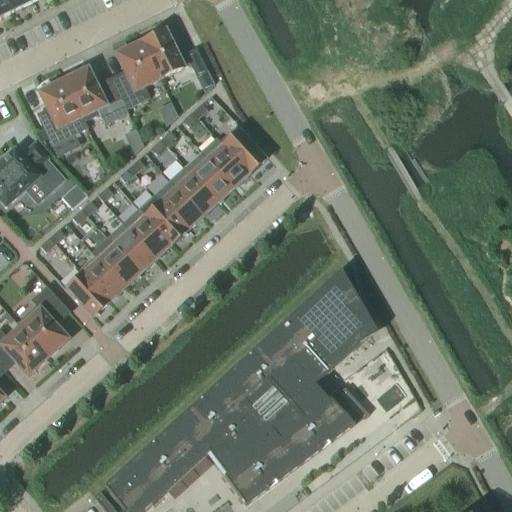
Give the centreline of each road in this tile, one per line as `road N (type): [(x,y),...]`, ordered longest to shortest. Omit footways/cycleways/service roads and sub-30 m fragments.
road 1 (residential): [(0,463),(315,165)]
road 2 (residential): [(315,165),(223,0)]
road 3 (residential): [(471,437),(379,277)]
road 4 (residential): [(153,0),(0,75)]
road 5 (residential): [(372,511),(471,437)]
